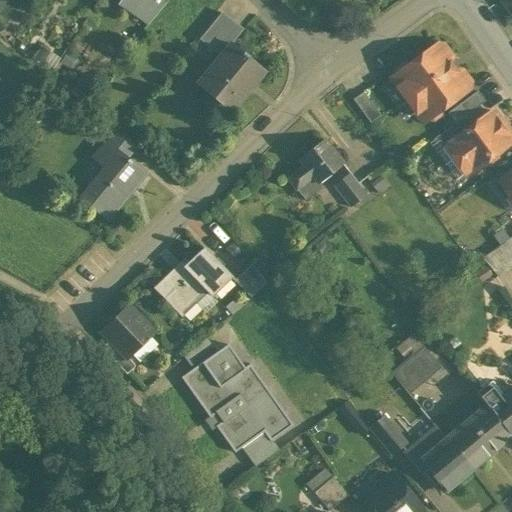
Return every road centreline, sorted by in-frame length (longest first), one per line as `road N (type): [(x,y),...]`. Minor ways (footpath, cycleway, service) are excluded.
road 1 (residential): [(69,329),(327,73)]
road 2 (residential): [(327,73),(430,0)]
